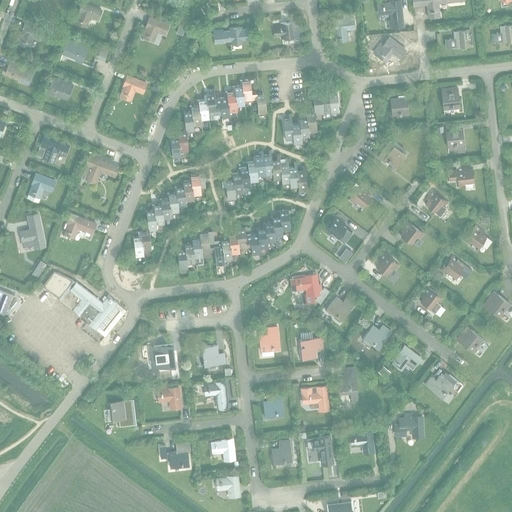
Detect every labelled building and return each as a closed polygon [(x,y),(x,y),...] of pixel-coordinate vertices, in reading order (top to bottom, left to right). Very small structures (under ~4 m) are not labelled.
[(390,2),(383,2),(384,13),(391,12),(392,20),(390,20),(391,27),(403,26),(399,0),(392,0),(390,0),(390,2)] [(418,0),(419,4),(426,3),(427,3),(428,10),(430,10),(430,11),(434,10),(434,9),(439,9),(438,2),(447,1),(451,0),(418,0)] [(98,20),(101,10),(82,3),(79,12),(80,13),(77,19),(79,20),(79,21),(82,22),(82,21),(87,23),(89,16),(98,20)] [(165,33),(168,24),(149,17),(146,26),(147,27),(144,34),(146,35),(149,37),(150,36),(154,38),(157,30),(165,33)] [(346,28),(354,27),(353,18),(333,20),(334,29),(335,29),(336,36),(338,36),(338,37),(342,37),(342,36),(347,35),(346,28)] [(282,39),(296,37),(294,22),(280,23),(281,26),(273,27),(273,37),(282,36),(282,39)] [(41,40),(44,31),(25,23),(21,32),(22,33),(20,40),(22,41),(22,42),(25,43),(25,42),(29,44),(32,36),(41,40)] [(511,24),(500,25),(502,41),(511,40),(511,24)] [(229,28),(213,30),(214,42),(230,40),(231,45),(244,43),(243,39),(246,39),(246,41),(249,41),(248,26),(245,27),(245,28),(242,28),(242,27),(229,28)] [(455,47),(458,47),(472,45),(470,29),(453,31),(455,47)] [(400,57),(405,50),(389,37),(383,44),(381,43),(374,52),(378,55),(380,52),(382,53),(381,54),(384,56),(384,55),(388,58),(393,52),(400,57)] [(83,57),(87,48),(68,40),(63,53),(76,58),(77,55),(83,57)] [(101,47),(97,57),(105,60),(109,50),(101,47)] [(10,61),(5,73),(18,79),(20,75),(26,77),(30,79),(34,70),(29,68),(10,61)] [(142,92),(146,83),(127,76),(123,85),(125,86),(122,92),(124,93),(124,94),(127,95),(127,94),(132,96),(134,89),(142,92)] [(68,94),(72,85),(53,77),(48,90),(61,95),(63,92),(68,94)] [(256,93),(256,92),(252,92),(250,82),(255,82),(255,79),(242,80),(244,100),(257,98),(256,93)] [(234,86),(236,106),(245,105),(244,100),(242,80),(240,80),(240,85),(234,86)] [(227,92),(229,112),(237,111),(236,106),(234,86),(232,86),(232,91),(227,92)] [(329,92),(331,112),(339,111),(336,87),(334,87),(334,92),(329,92)] [(453,106),(459,106),(457,87),(441,89),(443,109),(453,108),(453,106)] [(208,114),(221,112),(220,104),(215,104),(215,98),(214,88),(211,88),(212,93),(206,94),(208,114)] [(256,93),(257,98),(258,113),(267,112),(264,88),(261,88),(262,93),(256,93)] [(331,112),(329,92),(328,88),(326,88),(327,92),(321,93),(323,113),(331,112)] [(321,93),(320,89),(318,89),(318,93),(313,94),(314,106),(315,114),(323,113),(321,93)] [(220,104),(221,112),(221,117),(230,116),(229,112),(227,92),(224,92),(225,97),(215,98),(215,104),(220,104)] [(208,114),(206,94),(203,94),(204,99),(196,100),(198,100),(201,120),(209,119),(208,114)] [(401,112),(408,111),(406,97),(390,99),(392,115),(401,114),(401,112)] [(198,100),(196,100),(197,105),(191,106),(193,125),(202,125),(201,120),(198,100)] [(193,125),(191,106),(189,106),(189,111),(183,111),(185,126),(186,132),(194,131),(193,125)] [(309,131),(317,131),(315,114),(314,106),(312,106),(312,111),(307,111),(309,131)] [(301,137),(302,137),(309,136),(309,131),(307,111),(304,112),(305,117),(299,117),(301,137)] [(292,123),(291,114),(289,114),(289,118),(283,119),(285,139),(293,138),(292,123)] [(292,123),(293,138),(294,143),(302,142),(302,137),(301,137),(299,117),(297,117),(297,122),(292,123)] [(178,132),(180,152),(188,151),(186,132),(185,126),(183,126),(183,131),(178,132)] [(457,144),(463,143),(462,129),(446,131),(447,146),(457,145),(457,144)] [(181,156),(180,152),(178,132),(176,132),(176,137),(170,137),(172,157),(181,156)] [(65,154),(68,145),(49,138),(46,147),(47,147),(44,154),(47,155),(46,156),(49,157),(49,156),(54,158),(57,151),(65,154)] [(396,166),(406,154),(402,151),(404,149),(390,139),(377,156),(383,160),(385,157),(396,166)] [(265,175),(273,174),(271,159),(270,150),(268,150),(268,155),(263,155),(265,175)] [(265,175),(263,155),(262,151),(260,151),(261,156),(252,157),(255,156),(257,176),(265,175)] [(273,174),(273,179),(281,178),(279,163),(280,163),(279,154),(276,154),(277,159),(271,159),(273,174)] [(80,178),(95,183),(100,170),(114,176),(117,166),(88,155),(85,165),(80,178)] [(250,182),(257,181),(257,176),(255,156),(252,157),(253,161),(248,162),(250,182)] [(279,163),(281,178),(282,183),(290,183),(288,168),(287,158),(285,158),(285,163),(280,163),(279,163)] [(248,162),(245,162),(246,167),(240,168),(242,188),(243,188),(250,187),(250,182),(248,162)] [(290,183),(290,187),(298,187),(299,187),(297,172),(296,162),(293,162),(294,167),(288,168),(290,183)] [(464,182),(474,181),(472,168),(468,169),(467,165),(456,167),(458,186),(465,185),(464,182)] [(299,187),(298,187),(299,192),(307,191),(305,166),(302,166),(302,171),(297,172),(299,187)] [(242,188),(240,168),(238,168),(239,173),(232,174),(235,194),(243,193),(243,188),(242,188)] [(51,190),(55,181),(36,173),(32,183),(33,183),(31,189),(33,190),(33,191),(36,192),(40,193),(43,187),(51,190)] [(193,195),(201,194),(199,177),(204,176),(204,173),(191,175),(193,195)] [(235,194),(232,174),(230,174),(231,179),(225,179),(227,200),(235,199),(235,194)] [(186,200),(194,200),(193,195),(191,175),(189,175),(189,180),(183,181),(186,200)] [(186,200),(183,181),(181,181),(182,186),(176,186),(178,207),(178,206),(187,206),(186,200)] [(363,206),(371,196),(367,193),(369,191),(360,184),(348,199),(353,203),(356,201),(363,206)] [(171,212),(179,211),(178,206),(178,207),(176,186),(174,187),(174,192),(168,192),(171,212)] [(444,207),(448,201),(432,189),(425,198),(428,200),(425,204),(435,212),(441,204),(444,207)] [(171,212),(168,192),(166,193),(167,198),(161,198),(163,218),(164,218),(172,218),(171,212)] [(163,218),(161,198),(159,199),(159,203),(154,204),(156,224),(164,223),(164,218),(163,218)] [(149,230),(157,229),(156,224),(154,204),(151,204),(152,209),(146,210),(148,225),(149,230)] [(280,210),(282,230),(290,229),(288,213),(293,212),(293,209),(280,210)] [(283,235),(282,230),(280,210),(277,211),(278,215),(272,216),(274,236),(275,241),(274,236),(283,235)] [(31,229),(20,231),(23,246),(34,244),(35,248),(44,246),(37,212),(27,214),(31,229)] [(86,230),(89,221),(70,213),(67,222),(68,223),(65,230),(68,231),(68,232),(70,233),(71,232),(75,234),(78,227),(86,230)] [(335,215),(323,230),(329,235),(331,232),(344,242),(352,232),(343,225),(345,223),(335,215)] [(274,236),(272,216),(270,216),(270,221),(265,222),(267,242),(275,241),(274,236)] [(419,238),(423,233),(408,221),(401,230),(404,232),(401,235),(411,243),(416,236),(419,238)] [(267,242),(265,222),(262,222),(263,227),(255,228),(257,228),(259,248),(260,248),(268,247),(267,242)] [(491,240),(486,237),(482,234),(484,231),(475,224),(463,240),(468,244),(471,241),(478,247),(481,243),(485,247),(491,240)] [(143,250),(144,255),(143,250),(151,249),(149,230),(148,225),(146,225),(146,230),(141,230),(143,250)] [(239,247),(252,246),(251,240),(246,240),(245,234),(246,234),(245,230),(250,229),(250,226),(237,228),(239,247)] [(231,253),(232,253),(239,252),(239,247),(237,228),(234,228),(235,233),(229,233),(231,253)] [(257,228),(255,228),(256,233),(246,234),(245,234),(246,240),(251,240),(252,246),(253,253),(260,252),(260,248),(259,248),(257,228)] [(143,250),(141,230),(138,230),(139,235),(133,236),(136,256),(144,255),(143,250)] [(214,245),(210,245),(208,234),(213,233),(213,230),(200,232),(202,251),(215,250),(214,245)] [(195,258),(195,257),(203,257),(202,251),(200,232),(198,232),(198,236),(192,237),(195,258)] [(224,259),(232,258),(232,253),(231,253),(229,233),(227,234),(228,239),(222,239),(224,259)] [(195,258),(192,237),(190,237),(191,243),(185,243),(187,263),(196,263),(195,257),(195,258)] [(224,259),(222,239),(220,240),(220,244),(214,245),(215,250),(217,265),(225,264),(224,259)] [(187,263),(185,243),(182,243),(183,248),(177,249),(179,269),(188,268),(187,263)] [(394,270),(399,264),(383,252),(376,261),(379,263),(376,267),(386,275),(392,268),(394,270)] [(452,254),(440,270),(445,274),(448,271),(455,276),(458,272),(464,277),(470,269),(461,261),(452,254)] [(59,298),(73,280),(53,272),(42,286),(59,298)] [(308,287),(309,293),(301,294),(302,303),(313,301),(312,295),(319,294),(316,274),(306,275),(306,276),(299,277),(300,280),(299,280),(299,283),(300,283),(301,288),(308,287)] [(69,289),(60,300),(72,309),(74,308),(78,311),(81,314),(80,316),(95,328),(105,336),(127,309),(113,298),(112,299),(108,295),(102,302),(91,294),(81,286),(75,293),(69,289)] [(439,304),(443,298),(427,286),(420,295),(423,297),(420,301),(430,309),(435,301),(439,304)] [(0,289),(0,312),(4,314),(12,294),(0,289)] [(493,291),(483,303),(500,316),(509,303),(493,291)] [(340,322),(351,308),(336,297),(325,310),(340,322)] [(362,338),(370,344),(377,350),(387,336),(372,325),(362,338)] [(267,333),(259,334),(261,352),(280,350),(278,332),(277,326),(267,327),(267,333)] [(466,326),(456,339),(473,351),(482,339),(466,326)] [(316,349),(322,348),(320,337),(297,339),(299,358),(317,356),(316,349)] [(166,344),(150,346),(152,366),(161,365),(161,367),(175,365),(173,343),(166,344)] [(220,363),(217,344),(199,346),(202,365),(220,363)] [(415,365),(421,358),(404,345),(398,353),(400,354),(395,359),(397,361),(399,363),(400,363),(403,365),(408,360),(415,365)] [(338,392),(357,390),(354,367),(344,368),(344,374),(336,375),(338,392)] [(431,376),(425,384),(448,402),(453,396),(447,392),(456,380),(449,374),(447,378),(441,373),(436,379),(431,376)] [(215,383),(204,384),(205,395),(216,393),(218,409),(228,408),(225,380),(215,381),(215,383)] [(326,385),(301,388),(302,393),(309,392),(310,407),(318,406),(319,410),(329,409),(326,385)] [(171,408),(181,407),(178,386),(169,387),(169,388),(161,389),(162,392),(161,392),(161,395),(162,395),(163,400),(170,399),(171,408)] [(265,418),(284,416),(281,392),(270,393),(271,400),(263,401),(265,418)] [(125,399),(108,401),(108,409),(112,408),(113,419),(119,419),(120,425),(134,424),(131,399),(125,399)] [(405,428),(412,428),(413,436),(422,436),(421,415),(412,416),(412,413),(404,414),(404,417),(399,418),(399,423),(395,423),(395,434),(406,434),(405,428)] [(363,453),(373,451),(371,431),(361,432),(361,433),(354,434),(355,436),(354,437),(354,440),(355,440),(356,445),(362,444),(363,453)] [(319,437),(307,439),(308,446),(314,445),(314,450),(320,449),(322,464),(334,462),(330,435),(318,436),(319,437)] [(224,459),(234,458),(232,438),(222,439),(222,440),(215,441),(216,443),(215,443),(215,446),(216,446),(217,451),(223,450),(224,459)] [(292,463),(290,445),(289,439),(278,441),(279,447),(271,448),(273,465),(292,463)] [(166,445),(159,446),(161,457),(166,457),(167,459),(169,459),(170,468),(189,466),(187,450),(190,450),(189,441),(175,442),(176,450),(168,451),(169,452),(166,452),(166,445)] [(230,496),(239,495),(237,474),(227,475),(227,476),(220,477),(221,480),(220,480),(220,483),(221,483),(221,488),(228,487),(230,496)] [(352,506),(351,501),(351,500),(326,503),(326,504),(327,511),(352,511),(352,509),(353,509),(352,506)]
